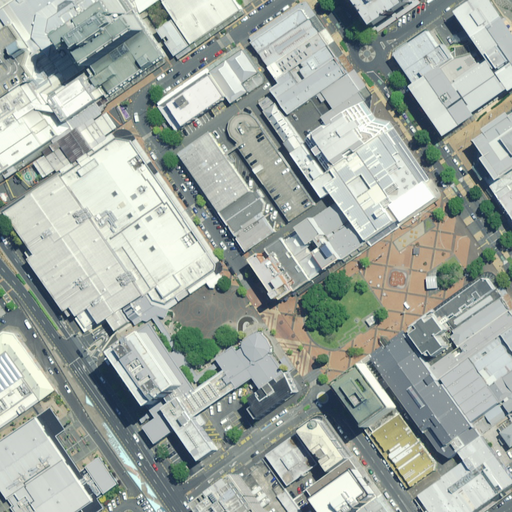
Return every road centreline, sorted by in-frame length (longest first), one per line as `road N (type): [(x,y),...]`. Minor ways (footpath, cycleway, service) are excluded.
road 1 (tertiary): [(511,271),(366,65)]
road 2 (tertiary): [(379,58),(511,253)]
road 3 (unclassified): [(161,154),(272,80),(241,32)]
road 4 (unclassified): [(314,402),(173,501)]
road 5 (secondary): [(0,252),(88,376)]
road 6 (secondary): [(88,376),(173,501)]
road 7 (unclassified): [(245,277),(161,154)]
road 8 (unclassified): [(331,403),(409,511)]
road 9 (residential): [(245,277),(320,387)]
road 10 (tertiary): [(241,32),(138,107)]
